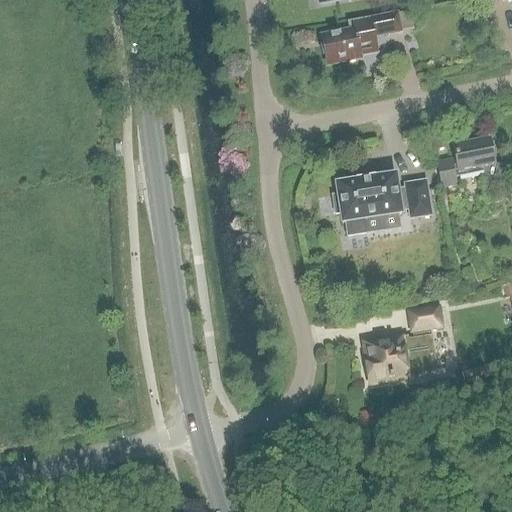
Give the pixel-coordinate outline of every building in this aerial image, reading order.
[(376,51),(374,39),(403,33),(399,14),(348,24),(350,33),(322,39),(327,66),(360,60),(359,55),(376,51)] [(487,206),(502,203),(489,142),(454,149),(456,160),(438,164),(443,189),(457,186),(454,174),(483,168),(485,181),(482,182),(487,206)] [(495,166),(500,193),(506,192),(504,180),(508,179),(505,164),(495,166)] [(335,190),(330,191),(334,210),(339,209),(340,216),(344,216),(347,231),(366,227),(363,212),(399,205),(399,204),(405,203),(407,213),(431,208),(424,172),(400,177),(401,182),(395,183),(392,168),(333,179),(335,190)] [(474,280),(464,283),(468,294),(477,291),(474,280)] [(511,308),(511,284),(501,287),(505,300),(509,299),(511,308)] [(437,371),(435,363),(431,331),(442,330),(438,308),(406,312),(410,335),(412,335),(413,339),(402,341),(402,339),(386,342),(387,346),(370,348),(371,360),(366,361),(366,366),(365,369),(366,378),(369,380),(369,385),(408,379),(407,375),(437,371)] [(493,363),(461,373),(464,385),(497,375),(494,366),(493,363)]
